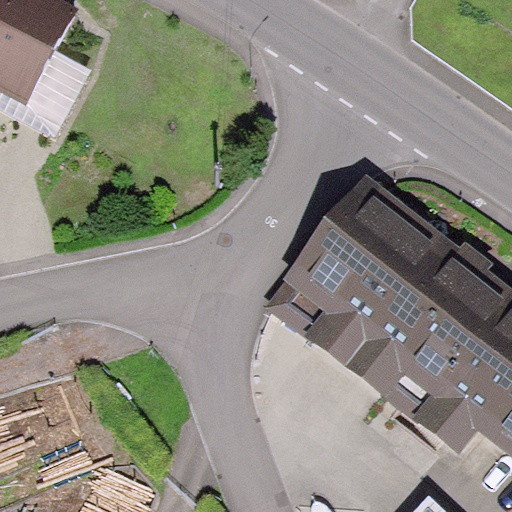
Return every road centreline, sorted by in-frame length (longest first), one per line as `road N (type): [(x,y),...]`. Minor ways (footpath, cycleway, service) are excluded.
road 1 (residential): [(222,276),(278,208),(352,64)]
road 2 (residential): [(222,276),(217,364),(261,511)]
road 3 (residential): [(0,309),(222,276)]
road 4 (primary): [(511,172),(352,64)]
road 5 (primary): [(352,64),(236,0)]
